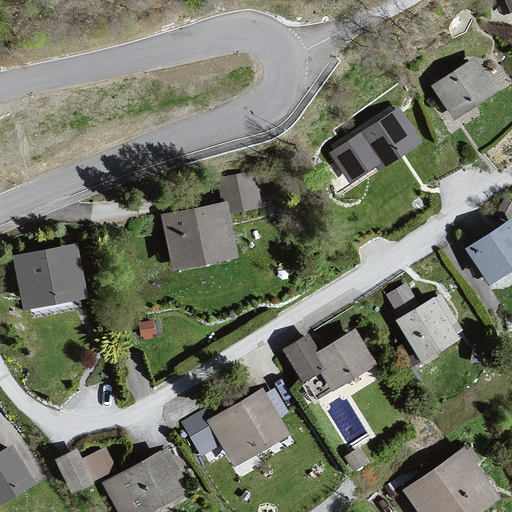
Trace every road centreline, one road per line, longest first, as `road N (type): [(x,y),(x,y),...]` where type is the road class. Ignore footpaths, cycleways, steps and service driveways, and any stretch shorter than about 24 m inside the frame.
road 1 (residential): [(0,372),(49,418),(84,424),(134,414),(511,179)]
road 2 (tertiary): [(280,60),(278,84),(246,116),(0,211)]
road 3 (tertiary): [(0,85),(226,36),(268,41),(280,60)]
road 4 (residential): [(280,60),(408,0)]
